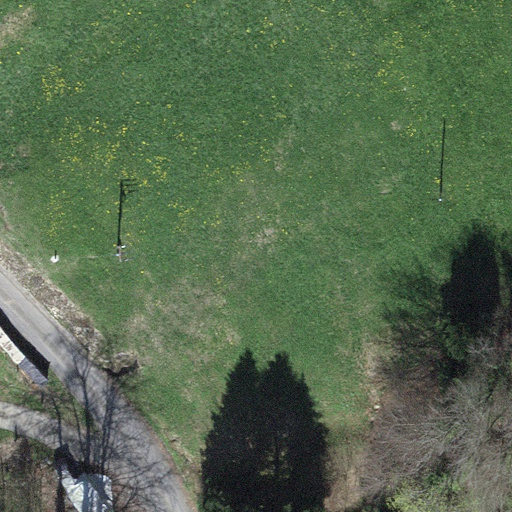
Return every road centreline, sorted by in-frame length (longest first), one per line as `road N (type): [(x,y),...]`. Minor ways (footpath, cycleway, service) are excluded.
road 1 (unclassified): [(0,289),(147,460),(176,511)]
road 2 (track): [(0,415),(91,451),(147,460)]
